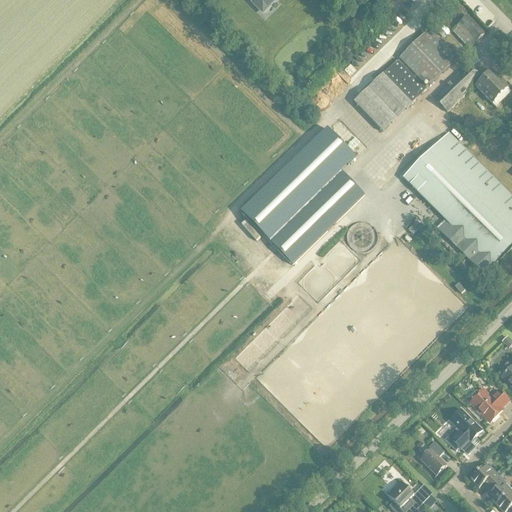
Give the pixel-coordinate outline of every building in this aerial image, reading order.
[(255,0),(251,4),(263,16),(278,0),(255,0)] [(467,17),(462,21),(451,32),(468,50),(484,35),(467,17)] [(400,60),(419,80),(424,85),(426,83),(430,88),(434,84),(457,60),(429,31),(400,60)] [(383,133),(403,114),(427,91),(398,61),(374,85),(354,103),(383,133)] [(468,66),(434,100),(447,114),(482,80),(468,66)] [(508,90),(492,74),(476,89),(492,105),(508,90)] [(328,130),(278,179),(241,214),(292,267),(365,197),(341,172),(356,159),(328,130)] [(511,248),(511,196),(476,162),(449,134),(403,180),(431,207),(445,221),(436,230),(483,276),(492,267),(493,268),(511,248)] [(413,236),(414,235),(416,233),(417,232),(418,231),(421,227),(417,223),(409,232),(413,236)] [(511,342),(507,337),(501,343),(506,348),(507,349),(509,351),(510,349),(511,347),(511,342)] [(511,364),(511,365),(507,364),(503,368),(504,372),(506,374),(505,375),(505,376),(502,379),(511,388),(511,364)] [(477,412),(481,416),(483,416),(490,424),(499,416),(498,414),(509,403),(498,391),(491,398),(484,391),(480,396),(477,394),(476,393),(472,398),(472,399),(473,401),(470,405),(477,412)] [(457,430),(445,442),(448,445),(456,453),(460,450),(461,451),(469,442),(471,444),(482,432),(461,411),(450,423),(457,430)] [(444,454),(434,444),(429,450),(431,452),(420,462),(436,478),(447,468),(439,459),(444,454)] [(487,490),(499,478),(495,473),(493,475),(484,467),(476,475),(474,473),(470,478),(472,480),(470,481),(479,490),(483,486),(487,490)] [(488,498),(496,507),(510,493),(510,492),(511,491),(504,483),(499,478),(487,490),(492,494),(488,498)] [(392,511),(408,511),(414,506),(409,502),(414,497),(400,484),(387,497),(396,505),(391,510),(392,511)] [(511,511),(511,494),(510,493),(496,507),(501,511),(507,511),(509,511),(511,511)] [(429,509),(437,502),(432,497),(425,505),(429,509)]
